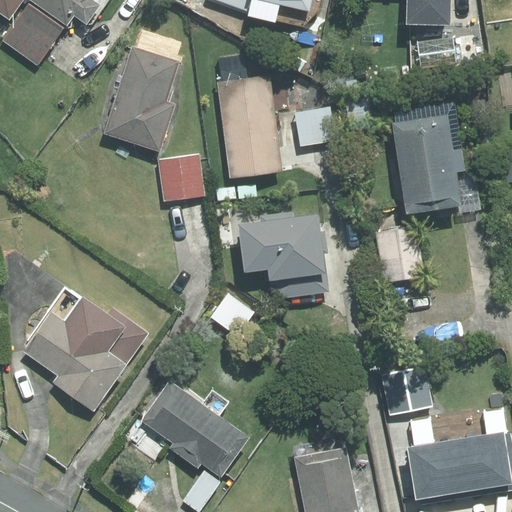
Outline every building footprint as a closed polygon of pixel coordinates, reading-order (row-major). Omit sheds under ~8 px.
[(0,0),(0,13),(11,21),(25,0),(29,0),(68,26),(86,0),(0,0)] [(311,16),(315,0),(218,0),(247,11),(252,1),(311,16)] [(452,29),(453,0),(409,0),(409,28),(452,29)] [(39,66),(64,29),(29,4),(3,40),(39,66)] [(133,48),(105,135),(161,153),(176,106),(167,103),(180,63),(133,48)] [(284,176),(272,77),(220,84),(231,181),(284,176)] [(348,127),(375,123),(371,97),(344,101),(348,127)] [(331,108),(296,113),(301,147),(337,142),(331,108)] [(408,219),(465,212),(453,119),(396,126),(408,219)] [(511,143),(502,145),(506,183),(511,182),(511,143)] [(200,154),(159,159),(165,201),(205,195),(200,154)] [(258,184),(215,187),(217,203),(259,199),(258,184)] [(296,223),(295,214),(261,219),(262,228),(241,230),(247,279),(270,275),(273,295),(280,294),(281,300),(330,294),(321,220),(296,223)] [(425,277),(418,228),(377,234),(383,283),(425,277)] [(26,352),(59,377),(55,384),(97,415),(131,369),(94,343),(112,318),(71,289),(26,352)] [(426,368),(383,376),(391,417),(434,409),(426,368)] [(223,480),(251,442),(171,383),(143,422),(174,445),(171,450),(200,470),(203,466),(223,480)] [(511,435),(410,451),(418,504),(421,503),(422,505),(511,491),(511,435)] [(360,511),(348,451),(296,461),(306,511),(360,511)]
